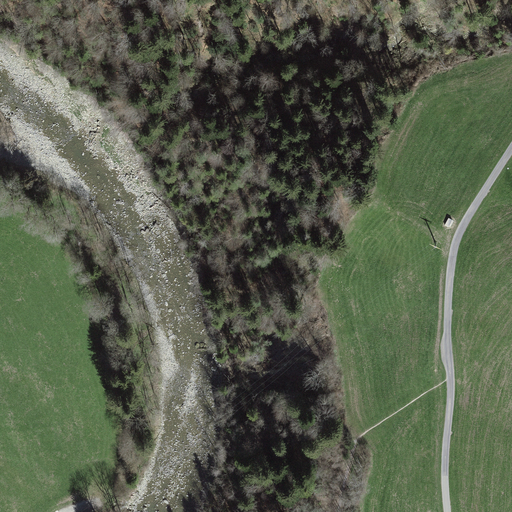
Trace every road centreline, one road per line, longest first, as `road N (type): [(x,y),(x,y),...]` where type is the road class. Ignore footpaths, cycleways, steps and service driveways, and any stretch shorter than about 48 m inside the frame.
road 1 (track): [(511,150),(453,248),(450,377)]
road 2 (track): [(450,377),(447,511)]
